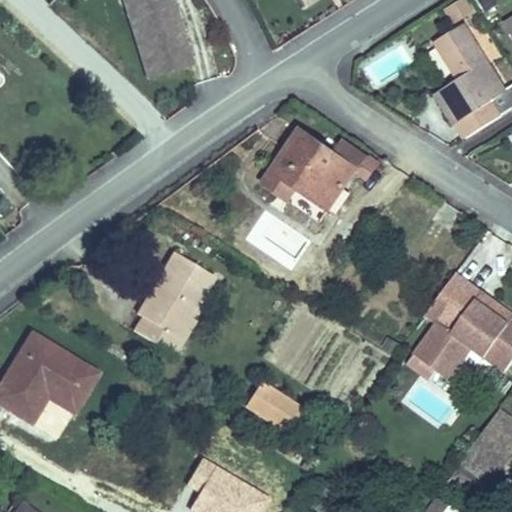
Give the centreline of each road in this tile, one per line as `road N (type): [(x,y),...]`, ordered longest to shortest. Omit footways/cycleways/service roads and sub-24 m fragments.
road 1 (residential): [(0,275),(63,221),(296,69)]
road 2 (residential): [(296,69),(511,202)]
road 3 (residential): [(296,69),(402,0)]
